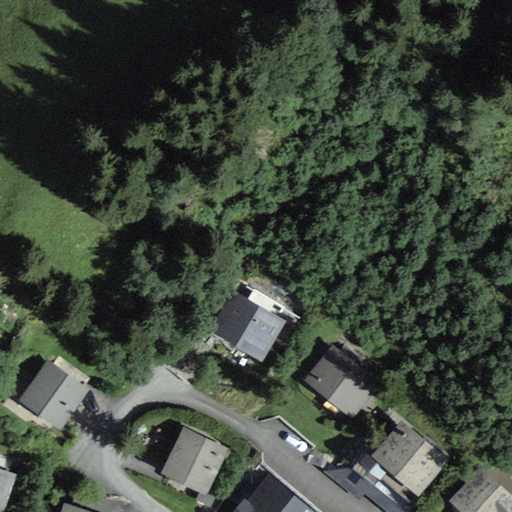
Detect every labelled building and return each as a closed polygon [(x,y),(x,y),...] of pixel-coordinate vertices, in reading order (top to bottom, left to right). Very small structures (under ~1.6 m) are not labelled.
[(286,320),(232,291),(211,331),(264,360),(286,320)] [(380,381),(331,344),(305,378),(354,416),(380,381)] [(90,390),(50,360),(22,397),(63,427),(90,390)] [(450,462),(403,420),(373,454),(420,495),(450,462)] [(230,447),(185,426),(163,473),(208,494),(230,447)] [(511,511),(511,492),(479,465),(450,499),(465,511),(511,511)] [(4,511),(16,475),(0,469),(0,511),(4,511)] [(296,511),(261,484),(237,511),(296,511)]
